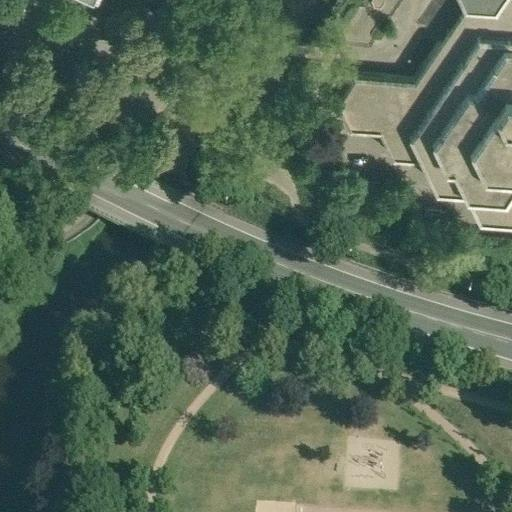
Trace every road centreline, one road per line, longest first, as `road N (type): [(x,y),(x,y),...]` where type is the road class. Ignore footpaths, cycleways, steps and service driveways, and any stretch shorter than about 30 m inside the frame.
road 1 (secondary): [(0,127),(193,229),(398,311),(511,342)]
road 2 (residential): [(0,28),(39,40),(156,48)]
